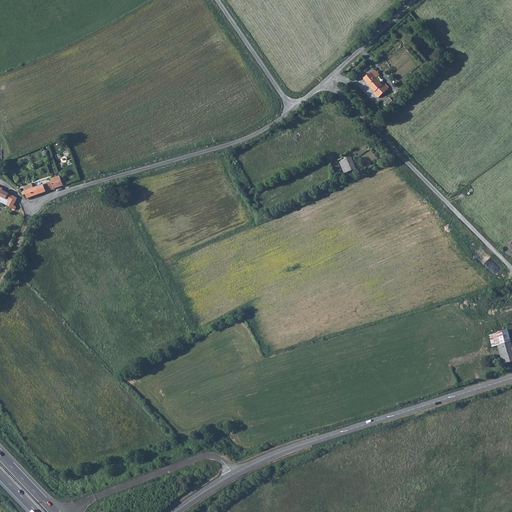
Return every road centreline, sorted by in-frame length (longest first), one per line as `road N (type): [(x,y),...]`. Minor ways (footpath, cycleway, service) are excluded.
road 1 (tertiary): [(177,511),(278,453),(511,378)]
road 2 (unclassified): [(32,208),(249,139),(290,112)]
road 3 (unclassified): [(328,83),(511,268)]
road 4 (unclassified): [(213,0),(290,112)]
